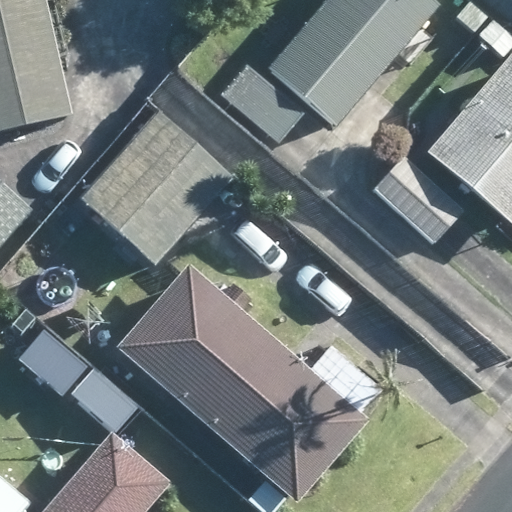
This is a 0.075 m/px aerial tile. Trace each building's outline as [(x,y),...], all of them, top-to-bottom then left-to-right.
[(53,73),(37,0),(0,0),(0,130),(3,129),(63,116),(53,73)] [(426,13),(433,5),(426,0),(322,0),(262,72),(317,119),(329,128),(337,119),(391,54),(426,13)] [(469,33),(482,18),(466,3),(452,18),(469,33)] [(484,45),(493,54),(497,57),(510,42),(487,21),(473,36),(484,45)] [(511,63),(505,57),(459,110),(420,155),(423,158),(511,234),(511,63)] [(215,99),(270,146),(296,115),(241,69),(215,99)] [(188,220),(226,179),(153,114),(79,199),(75,203),(87,214),(149,267),(188,220)] [(457,213),(411,171),(398,159),(369,191),(428,245),(457,213)] [(0,243),(26,213),(0,189),(0,243)] [(297,367),(284,356),(179,266),(118,337),(109,347),(113,350),(289,505),(360,423),(352,415),(297,367)] [(138,511),(145,503),(162,483),(104,433),(42,504),(36,511),(138,511)] [(0,511),(17,511),(25,504),(8,491),(0,483),(0,511)] [(270,511),(279,503),(258,483),(244,499),(258,511),(270,511)]
